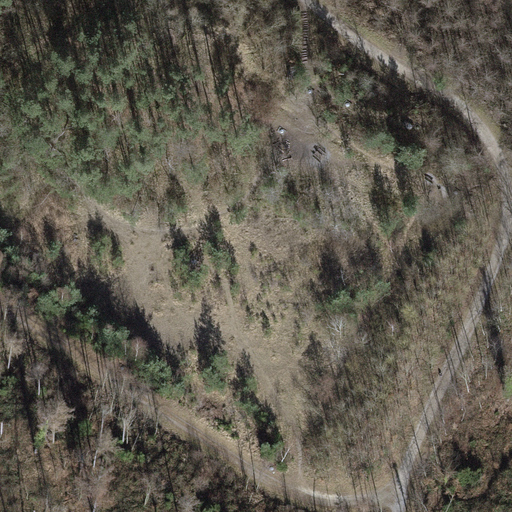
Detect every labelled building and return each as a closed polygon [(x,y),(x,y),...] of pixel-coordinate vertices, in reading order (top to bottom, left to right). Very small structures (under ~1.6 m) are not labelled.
[(417,126),(403,118),(400,123),(414,131),(417,126)] [(456,191),(451,188),(448,193),(453,196),(456,191)] [(193,262),(187,258),(184,263),(190,267),(193,262)] [(361,332),(357,328),(353,333),(358,337),(361,332)] [(123,367),(116,363),(112,369),(119,373),(123,367)] [(272,466),(266,463),(262,470),(267,473),(272,466)]
